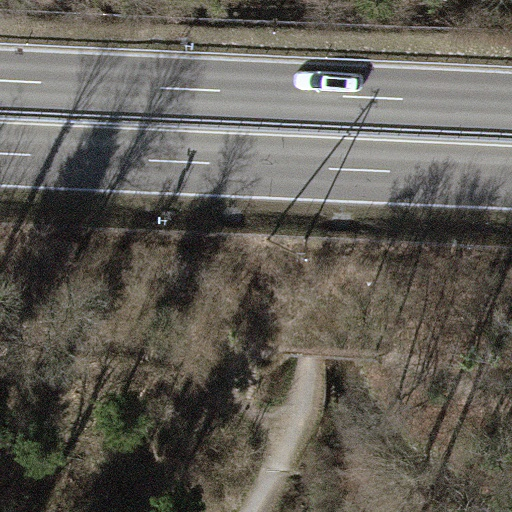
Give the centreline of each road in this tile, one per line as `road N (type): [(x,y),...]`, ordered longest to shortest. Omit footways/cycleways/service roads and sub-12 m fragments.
road 1 (track): [(250,511),(296,432),(309,377),(244,0)]
road 2 (trunk): [(511,105),(0,81)]
road 3 (trunk): [(0,155),(511,178)]
